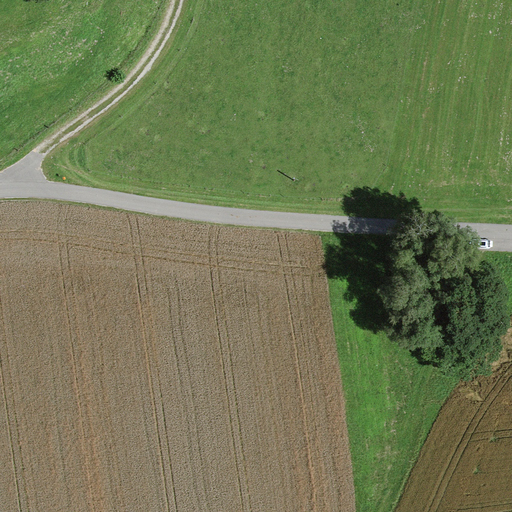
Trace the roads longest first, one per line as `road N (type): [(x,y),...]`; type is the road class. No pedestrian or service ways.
road 1 (unclassified): [(511,238),(249,222),(0,195)]
road 2 (track): [(182,0),(143,74),(0,180)]
